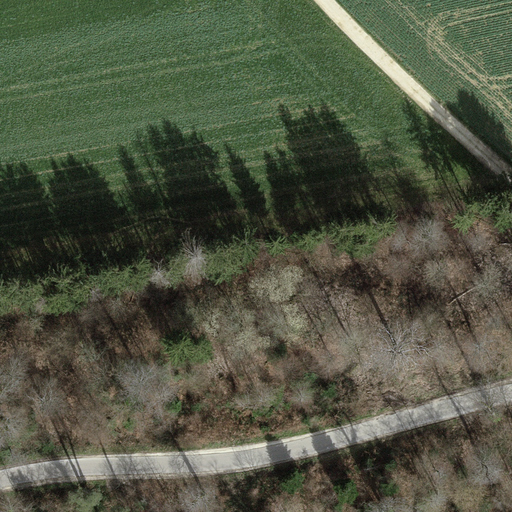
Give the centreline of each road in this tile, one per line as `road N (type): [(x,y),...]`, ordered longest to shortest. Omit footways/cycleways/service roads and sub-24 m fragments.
road 1 (unclassified): [(511,394),(264,455),(0,478)]
road 2 (unclassified): [(511,188),(321,0)]
